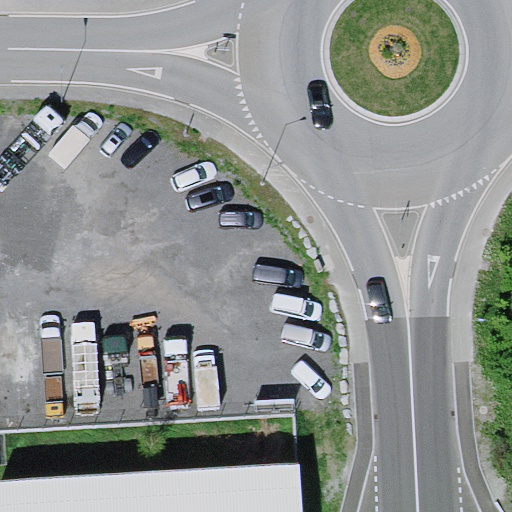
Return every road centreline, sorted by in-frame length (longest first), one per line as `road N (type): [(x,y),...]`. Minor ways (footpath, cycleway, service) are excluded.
road 1 (tertiary): [(417,511),(398,163)]
road 2 (residential): [(0,51),(280,58)]
road 3 (tertiary): [(280,58),(291,100),(316,133),(352,156),(398,163)]
road 4 (tertiary): [(398,163),(461,139),(484,114),(503,49)]
